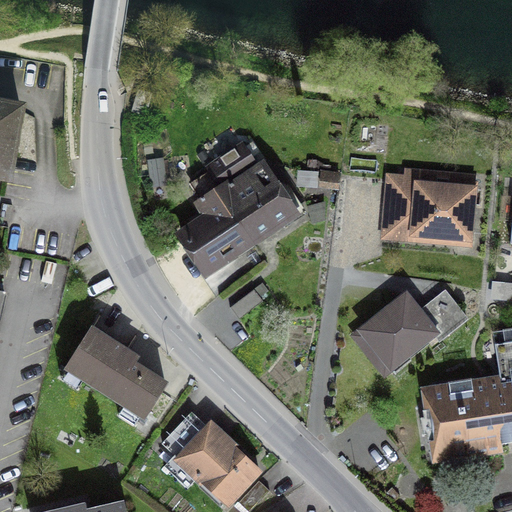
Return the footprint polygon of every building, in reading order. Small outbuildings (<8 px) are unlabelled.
[(151,94),(138,90),(132,112),(145,115),(151,94)] [(0,105),(0,170),(8,172),(19,109),(0,105)] [(221,195),(261,169),(239,136),(200,162),(211,178),(183,197),(192,210),(164,229),(195,275),(250,238),(221,195)] [(163,158),(148,159),(151,184),(166,182),(163,158)] [(221,195),(250,238),(289,212),(261,169),(221,195)] [(404,180),(386,178),(381,240),(470,247),(475,177),(405,172),(404,180)] [(511,283),(504,283),(502,300),(511,301),(511,283)] [(254,289),(230,307),(239,319),(263,300),(254,289)] [(404,297),(352,339),(384,378),(435,337),(439,342),(465,321),(445,297),(420,316),(404,297)] [(160,380),(81,331),(54,374),(133,423),(160,380)] [(511,378),(417,392),(429,471),(511,459),(511,378)] [(258,471),(192,411),(161,444),(227,505),(258,471)] [(259,482),(239,503),(248,511),(249,511),(269,492),(259,482)] [(114,511),(112,501),(52,511),(114,511)]
